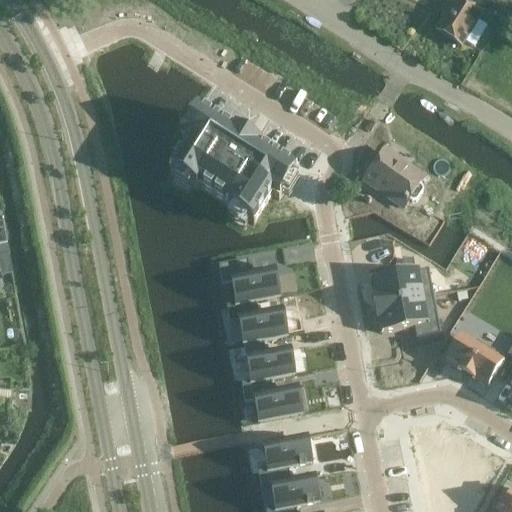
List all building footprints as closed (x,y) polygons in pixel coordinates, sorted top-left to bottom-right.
[(462,46),(465,42),(474,48),(486,28),(477,22),(481,16),(455,0),(436,30),(462,46)] [(187,146),(169,175),(196,192),(198,190),(227,208),(225,210),(253,226),(271,197),(278,202),(295,175),(259,153),(260,151),(233,134),(232,136),(197,114),(180,141),(187,146)] [(415,202),(422,193),(421,189),(418,187),(424,179),(385,152),(364,181),(403,208),(408,201),(411,203),(415,202)] [(6,244),(0,245),(0,256),(8,255),(9,255),(8,251),(6,244)] [(247,261),(218,267),(221,286),(231,284),(235,307),(255,303),(279,298),(274,273),(250,277),(247,261)] [(404,276),(371,283),(374,295),(372,295),(375,309),(433,297),(428,272),(415,274),(412,262),(402,264),(404,276)] [(433,297),(375,309),(377,323),(379,322),(382,334),(414,328),(417,341),(440,336),(433,297)] [(255,303),(235,307),(243,345),(263,342),(286,337),(281,312),(258,316),(255,303)] [(461,339),(446,363),(459,371),(475,381),(487,389),(502,365),(461,339)] [(266,356),(263,342),(243,345),(251,385),(294,377),(289,351),(266,356)] [(271,381),(251,385),(254,402),(258,424),(301,416),(296,391),(273,395),(271,381)] [(452,426),(435,454),(487,485),(504,457),(452,426)] [(267,471),(257,473),(261,491),(271,489),(270,488),(290,484),(288,470),(311,466),(306,440),(263,448),(267,471)] [(443,511),(471,511),(486,486),(463,474),(443,511)] [(290,484),(270,488),(271,489),(275,510),(275,511),(295,511),(295,509),(318,505),(314,479),(290,484)] [(511,511),(511,496),(503,511),(511,511)] [(423,511),(420,499),(412,501),(414,511),(423,511)]
